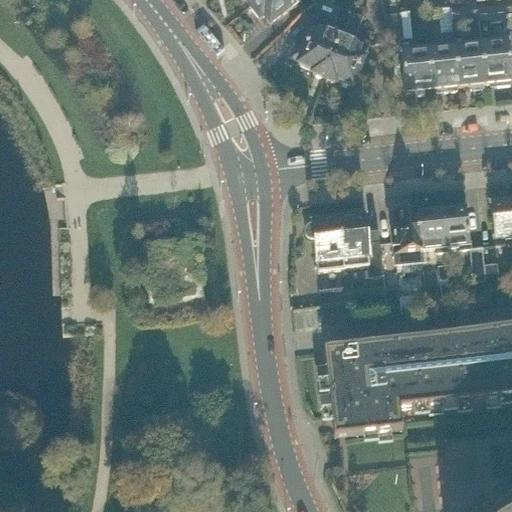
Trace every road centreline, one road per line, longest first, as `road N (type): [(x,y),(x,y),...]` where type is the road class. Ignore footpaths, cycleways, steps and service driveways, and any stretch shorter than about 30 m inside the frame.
road 1 (tertiary): [(266,171),(511,146)]
road 2 (tertiary): [(306,511),(274,411),(257,275)]
road 3 (tertiary): [(266,171),(232,99),(178,42)]
road 4 (tertiary): [(178,42),(234,174)]
